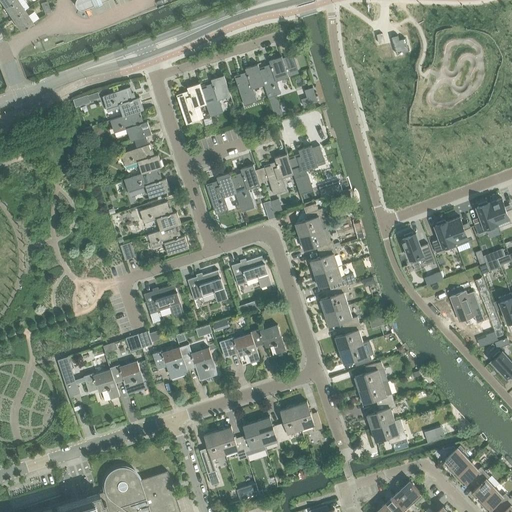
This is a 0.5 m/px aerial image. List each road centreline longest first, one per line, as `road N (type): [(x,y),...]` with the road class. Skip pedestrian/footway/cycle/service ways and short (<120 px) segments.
road 1 (unclassified): [(329,0),(334,51),(382,223)]
road 2 (unclassified): [(382,223),(408,288),(511,401)]
road 3 (residential): [(212,250),(261,233),(274,239),(318,371)]
road 4 (residential): [(0,476),(174,419)]
road 5 (residential): [(469,511),(425,464),(353,486),(351,511)]
road 6 (tertiary): [(148,54),(298,0)]
road 7 (residential): [(174,419),(318,371)]
road 8 (residential): [(136,326),(121,281),(212,250)]
road 9 (residential): [(511,174),(382,223)]
road 10 (residential): [(280,35),(155,74)]
road 11 (tertiary): [(263,0),(144,44)]
road 12 (residential): [(184,163),(303,124)]
